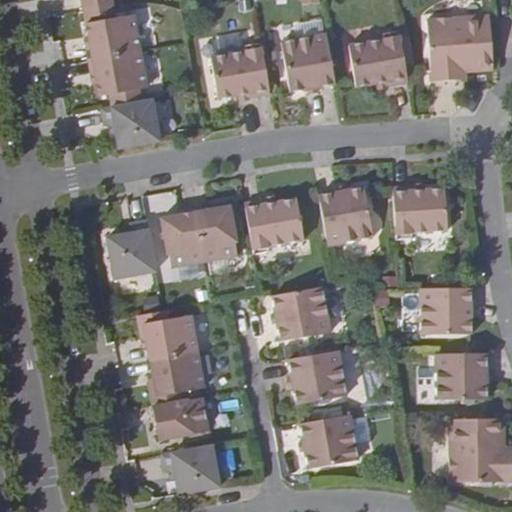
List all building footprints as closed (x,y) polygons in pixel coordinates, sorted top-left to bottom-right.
[(106,0),(82,5),(83,11),(105,7),(112,6),(111,0),(106,0)] [(83,11),(86,25),(108,21),(105,7),(83,11)] [(90,45),(92,60),(140,52),(133,17),(108,21),(86,25),(88,39),(93,39),(94,44),(90,45)] [(464,73),(493,71),(492,59),(490,17),(426,20),(431,82),(457,80),(456,68),(464,68),(464,73)] [(387,86),(408,83),(399,31),(382,34),(383,40),(348,45),(355,87),(376,84),(386,82),(387,86)] [(319,88),(335,85),(326,36),(280,43),(288,93),(305,90),(319,88)] [(248,99),(269,96),(260,44),(244,46),(245,52),(210,57),(217,99),(239,96),(247,95),(248,99)] [(96,83),(99,98),(123,93),(146,89),(140,52),(92,60),(95,76),(100,75),(102,81),(96,83)] [(456,68),(457,80),(457,83),(464,83),(464,73),(464,68),(456,68)] [(387,89),(387,86),(386,82),(376,84),(378,90),(387,89)] [(320,93),(319,88),(305,90),(305,96),(320,93)] [(99,98),(100,109),(124,105),(123,93),(99,98)] [(116,136),(118,150),(159,142),(152,100),(124,105),(100,109),(103,126),(108,125),(113,124),(116,136)] [(334,193),(349,190),(348,185),(333,187),(334,193)] [(318,196),(327,246),(373,238),(364,187),(349,190),(334,193),(318,196)] [(393,189),(396,241),(412,240),(412,234),(446,232),(444,189),(423,191),(413,191),(413,188),(393,189)] [(266,200),(245,203),(253,255),(270,253),(269,247),(304,241),(296,199),(274,202),(266,204),(266,200)] [(230,207),(195,213),(204,262),(237,256),(235,244),(236,244),(230,207)] [(204,262),(195,213),(161,218),(167,256),(169,255),(171,268),(204,262)] [(155,271),(146,221),(131,224),(131,228),(132,233),(119,236),(105,238),(113,279),(155,271)] [(330,333),(321,287),(271,297),(274,313),(277,325),(280,342),(330,333)] [(470,288),(419,289),(420,336),(471,335),(471,317),(471,305),(470,288)] [(162,311),(137,316),(142,349),(148,348),(148,344),(152,343),(151,339),(147,340),(144,324),(167,320),(165,311),(162,311)] [(271,326),(277,325),(274,313),(269,314),(271,326)] [(148,348),(150,360),(197,352),(190,316),(167,320),(144,324),(147,340),(151,339),(152,343),(148,344),(148,348)] [(197,352),(150,360),(153,374),(153,377),(157,377),(158,381),(154,382),(157,397),(180,393),(204,388),(197,352)] [(488,354),(435,354),(436,401),(488,399),(488,382),(487,370),(488,354)] [(299,382),(302,395),(304,411),(355,403),(346,357),(296,366),(299,382)] [(147,375),(153,407),(182,401),(180,393),(157,397),(154,382),(158,381),(157,377),(153,377),(153,374),(147,375)] [(182,401),(153,407),(159,441),(208,432),(202,398),(182,401)] [(315,443),(318,455),(321,471),(370,462),(362,417),(312,426),(315,443)] [(503,418),(449,419),(449,483),(511,483),(510,455),(499,455),(499,449),(504,449),(503,418)] [(312,456),(318,455),(315,443),(310,444),(312,456)] [(176,482),(178,495),(220,487),(212,447),(162,455),(164,471),(169,470),(174,469),(176,482)]
